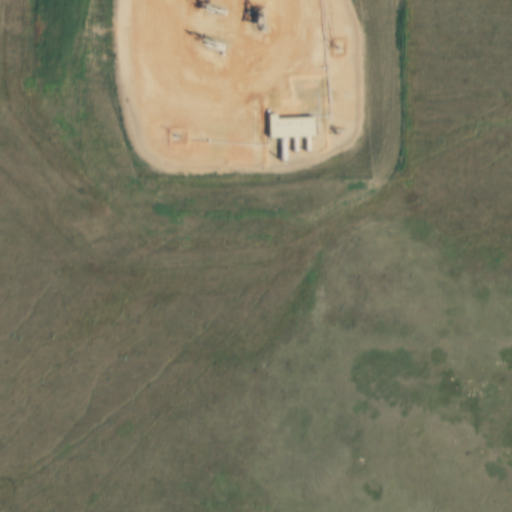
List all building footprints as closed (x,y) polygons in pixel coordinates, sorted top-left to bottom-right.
[(143,0),(143,23),(154,23),(153,0),(143,0)] [(145,33),(145,76),(155,76),(155,33),(145,33)] [(107,39),(107,79),(116,79),(116,39),(107,39)] [(156,81),(145,81),(145,126),(156,126),(156,81)] [(117,83),(107,83),(107,127),(117,127),(117,83)]
